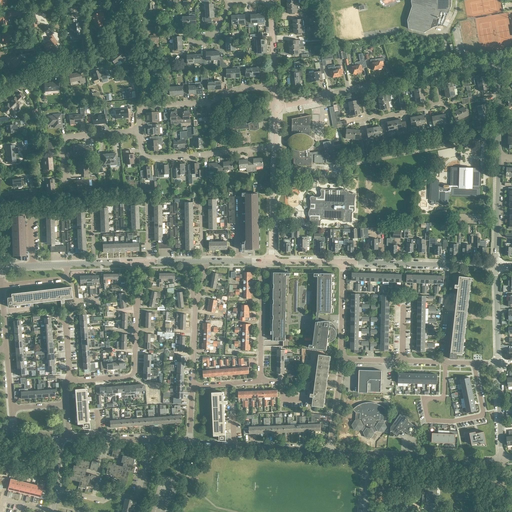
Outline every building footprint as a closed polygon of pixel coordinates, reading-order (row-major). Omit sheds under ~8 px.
[(209,1),(209,0),(205,5),(206,12),(214,11),(214,5),(209,5),(209,1)] [(410,0),(412,7),(407,21),(408,29),(424,33),(433,28),(442,25),(451,7),(451,0),(410,0)] [(154,9),(154,16),(158,16),(158,6),(154,6),(153,6),(153,2),(148,2),(148,3),(146,4),(146,8),(148,7),(148,10),(154,9)] [(295,13),(297,13),(297,9),(302,9),(301,6),(299,6),(297,6),(287,7),(288,13),(291,13),(291,15),(295,14),(295,13)] [(0,25),(6,25),(6,22),(7,22),(7,18),(17,17),(17,11),(7,11),(8,15),(0,15),(0,25)] [(212,21),(211,18),(214,18),(214,11),(206,12),(206,15),(204,15),(202,15),(203,21),(204,23),(212,23),(212,21)] [(100,20),(103,19),(103,20),(105,20),(102,13),(98,14),(90,16),(92,21),(93,20),(96,28),(102,25),(100,20)] [(251,15),(251,18),(248,18),(248,25),(252,25),(251,23),(258,23),(257,14),(251,15)] [(245,25),(248,25),(248,18),(245,18),(245,15),(238,15),(238,21),(239,24),(245,24),(245,25)] [(296,18),(296,20),(293,20),(293,27),(303,26),(307,26),(307,23),(306,23),(305,20),(303,20),(300,20),(300,18),(296,18)] [(83,22),(76,23),(76,19),(70,20),(70,24),(72,24),(73,37),(75,37),(75,38),(79,38),(79,37),(80,37),(79,31),(81,31),(81,28),(84,28),(83,22)] [(293,27),(294,34),(297,33),(297,35),(301,35),(301,33),(303,33),(303,30),(307,29),(307,26),(303,26),(293,27)] [(8,37),(8,34),(18,33),(18,30),(7,31),(7,33),(2,34),(3,44),(9,44),(9,41),(10,41),(9,37),(8,37)] [(159,42),(158,33),(154,33),(154,36),(150,36),(150,40),(152,40),(152,42),(159,42)] [(51,48),(54,51),(59,48),(55,43),(57,42),(51,34),(49,36),(51,39),(48,41),(48,42),(43,46),(47,51),(51,48)] [(182,37),(179,37),(178,34),(172,34),(168,34),(168,40),(171,39),(171,38),(173,37),(174,44),(182,43),(182,37)] [(226,44),(235,44),(234,37),(239,37),(239,34),(232,34),(233,38),(226,38),(226,44)] [(257,40),(257,47),(266,46),(265,40),(262,40),(262,37),(255,37),(255,40),(257,40)] [(299,47),(299,41),(296,41),(296,39),(292,39),(292,41),(289,41),(290,48),(299,47)] [(179,53),(179,50),(182,50),(182,43),(174,44),(174,47),(172,47),(173,54),(179,53)] [(263,53),(266,53),(266,46),(257,47),(258,53),(256,53),(256,56),(263,56),(263,53)] [(293,54),(293,56),(297,55),(297,54),(300,54),(299,50),(305,50),(305,47),(299,47),(290,48),(290,54),(293,54)] [(119,51),(110,58),(115,65),(124,57),(125,58),(127,56),(123,51),(121,53),(119,51)] [(220,60),(220,64),(223,64),(223,57),(220,57),(219,51),(213,52),(213,60),(220,60)] [(207,58),(204,58),(204,64),(207,64),(207,61),(213,60),(213,52),(206,52),(207,58)] [(6,65),(7,65),(8,66),(9,66),(12,69),(18,64),(16,62),(19,59),(18,58),(17,58),(13,54),(4,61),(3,62),(3,63),(5,65),(6,65)] [(185,58),(182,62),(182,66),(188,65),(188,64),(194,64),(194,55),(187,55),(187,58),(185,58)] [(200,55),(194,55),(194,64),(201,63),(201,65),(204,64),(204,58),(201,58),(200,55)] [(383,69),(382,66),(384,66),(383,61),(381,61),(381,58),(376,59),(378,70),(383,69)] [(372,60),(372,62),(371,62),(371,63),(370,64),(370,68),(372,68),(373,70),(378,70),(376,59),(372,60)] [(362,61),(355,63),(356,66),(357,73),(362,73),(362,70),(364,70),(363,65),(362,62),(362,61)] [(296,74),(290,74),(290,78),(286,78),(287,85),(291,84),(291,85),(300,84),(299,77),(303,77),(302,68),(302,62),(297,62),(296,63),(295,62),(296,69),(296,74)] [(226,64),(223,64),(224,71),(227,71),(227,78),(234,78),(233,69),(227,70),(226,64)] [(240,74),(243,74),(243,67),(243,65),(239,66),(240,69),(233,69),(234,78),(240,78),(240,74)] [(329,71),(330,76),(331,76),(332,78),(337,77),(335,68),(335,67),(334,65),(328,66),(328,68),(329,71)] [(256,68),(252,68),(253,77),(259,76),(259,73),(265,73),(264,66),(256,67),(256,68)] [(342,76),(341,74),(343,74),(342,66),(335,67),(335,68),(337,77),(342,76)] [(349,68),(350,72),(352,72),(352,74),(357,73),(356,66),(349,68)] [(243,67),(243,74),(246,74),(246,77),(253,77),(252,68),(248,68),(248,67),(246,67),(245,67),(243,67)] [(101,79),(102,81),(107,79),(105,73),(100,74),(99,70),(93,72),(94,76),(92,76),(93,81),(95,85),(97,84),(96,80),(101,79)] [(159,85),(162,84),(162,81),(161,81),(160,71),(152,72),(153,76),(154,78),(158,77),(159,85)] [(318,80),(322,79),(320,72),(314,73),(313,71),(309,72),(309,74),(310,79),(307,79),(308,83),(319,81),(318,80)] [(69,75),(70,82),(80,80),(80,83),(85,82),(84,76),(81,77),(80,73),(69,75)] [(483,77),(483,76),(479,77),(479,78),(477,78),(478,85),(487,83),(486,77),(483,77)] [(208,87),(209,90),(215,90),(215,81),(211,81),(211,78),(205,78),(205,80),(205,87),(208,87)] [(196,94),(203,94),(202,87),(205,87),(205,80),(202,80),(202,85),(196,86),(196,93),(196,94)] [(186,92),(189,92),(190,95),(196,94),(196,93),(196,86),(195,84),(189,84),(189,82),(188,81),(186,81),(186,85),(186,92)] [(45,92),(59,91),(58,82),(49,83),(44,84),(45,92)] [(453,83),(451,83),(450,82),(446,83),(446,84),(443,85),(445,91),(454,89),(453,83)] [(479,91),(481,91),(482,93),(486,92),(486,90),(489,90),(487,83),(478,85),(479,91)] [(183,87),(176,87),(177,96),(183,95),(183,92),(186,92),(186,85),(183,85),(183,87)] [(170,93),(170,96),(177,96),(176,87),(170,87),(170,86),(167,86),(167,93),(170,93)] [(125,89),(125,92),(122,93),(123,99),(136,98),(136,94),(132,94),(131,88),(125,89)] [(423,88),(420,89),(420,88),(416,88),(416,90),(414,90),(415,97),(424,95),(423,88)] [(449,97),(449,99),(453,98),(453,96),(455,96),(454,89),(445,91),(446,98),(449,97)] [(4,110),(4,111),(3,112),(6,115),(7,115),(8,115),(11,117),(12,115),(12,116),(14,116),(16,114),(16,112),(17,112),(19,110),(19,109),(18,107),(19,107),(21,105),(21,103),(19,102),(21,99),(22,100),(24,97),(20,93),(17,95),(19,96),(16,99),(15,98),(11,101),(12,102),(9,105),(8,104),(5,107),(6,108),(4,110)] [(387,95),(385,96),(385,94),(381,95),(381,96),(378,97),(379,104),(389,102),(387,95)] [(419,103),(419,104),(423,104),(423,102),(426,102),(424,95),(415,97),(416,103),(419,103)] [(350,109),(359,107),(358,101),(354,102),(354,100),(355,100),(354,97),(345,99),(346,103),(348,103),(350,109)] [(383,110),(384,111),(388,110),(388,109),(390,108),(389,102),(379,104),(381,110),(383,110)] [(478,113),(487,111),(486,105),(483,105),(483,104),(479,105),(479,106),(477,107),(478,113)] [(130,106),(127,107),(127,109),(115,110),(116,119),(124,118),(124,117),(128,117),(128,113),(131,113),(130,106)] [(108,119),(107,107),(104,108),(104,114),(92,116),(93,125),(101,124),(101,123),(105,122),(105,119),(108,119)] [(338,128),(334,107),(329,108),(333,129),(338,128)] [(349,115),(349,119),(354,118),(354,117),(358,116),(357,114),(360,114),(359,107),(350,109),(351,115),(349,115)] [(464,107),(458,110),(462,119),(464,118),(468,116),(467,114),(469,113),(470,113),(468,109),(467,109),(466,109),(465,110),(464,107)] [(85,119),(84,108),(80,109),(80,114),(69,115),(70,125),(78,124),(78,123),(82,122),(82,119),(85,119)] [(198,118),(207,117),(208,123),(212,123),(211,113),(207,113),(207,110),(197,110),(198,118)] [(452,113),(453,116),(452,116),(454,120),(455,120),(456,122),(462,119),(458,110),(452,113)] [(171,124),(178,123),(181,123),(180,117),(177,117),(177,111),(170,112),(171,124)] [(180,117),(181,123),(190,123),(190,111),(183,111),(183,116),(180,117)] [(489,118),(487,111),(478,113),(479,120),(482,119),(482,121),(486,120),(486,118),(489,118)] [(158,112),(147,113),(147,123),(159,122),(158,112)] [(53,124),(54,128),(62,127),(61,118),(64,118),(64,114),(53,115),(53,116),(48,117),(48,125),(53,124)] [(447,124),(447,122),(448,121),(447,117),(446,117),(445,114),(439,116),(440,125),(441,128),(444,127),(444,124),(447,124)] [(425,125),(425,123),(427,122),(426,118),(424,118),(424,115),(417,117),(419,126),(425,125)] [(292,119),(291,158),(294,158),(294,166),(312,166),(312,162),(314,162),(314,163),(323,163),(326,163),(335,163),(333,155),(332,153),(333,152),(331,141),(323,143),(325,151),(310,153),(310,116),(311,116),(292,119)] [(434,126),(440,125),(439,116),(432,117),(433,120),(431,120),(432,124),(433,124),(434,126)] [(408,128),(419,126),(417,117),(411,118),(411,121),(407,122),(408,128)] [(241,120),(241,121),(236,121),(235,126),(228,125),(223,126),(222,123),(220,123),(221,126),(221,130),(223,130),(224,133),(229,133),(234,132),(234,130),(249,129),(249,130),(255,131),(259,129),(259,123),(253,122),(248,124),(247,124),(245,120),(243,121),(243,120),(241,120)] [(394,121),(396,130),(402,129),(402,132),(407,131),(405,122),(401,123),(400,120),(394,121)] [(7,126),(8,133),(13,133),(13,132),(18,132),(17,126),(21,125),(20,121),(12,122),(12,125),(7,126)] [(389,132),(396,130),(394,121),(387,122),(388,125),(386,125),(387,130),(389,129),(389,132)] [(148,135),(160,134),(159,125),(153,125),(153,128),(148,128),(148,135)] [(380,127),(373,128),(375,137),(382,136),(381,134),(383,133),(382,129),(381,130),(380,127)] [(369,138),(375,137),(373,128),(367,129),(367,132),(366,132),(367,137),(368,136),(369,138)] [(346,139),(353,139),(353,130),(347,129),(347,132),(345,132),(345,136),(346,136),(346,139)] [(360,130),(353,130),(353,139),(359,140),(359,138),(361,138),(361,133),(360,133),(360,130)] [(174,141),(174,148),(181,147),(181,149),(185,148),(185,144),(189,143),(187,132),(180,132),(181,140),(174,141)] [(150,141),(150,151),(158,150),(158,145),(162,145),(162,137),(159,137),(151,137),(152,141),(150,141)] [(81,144),(73,145),(74,154),(86,153),(86,155),(92,155),(91,148),(86,149),(86,145),(81,146),(81,144)] [(14,145),(6,146),(7,158),(7,162),(16,161),(15,154),(18,154),(18,148),(15,148),(14,145)] [(133,154),(130,154),(129,151),(123,151),(123,157),(126,157),(127,165),(131,164),(134,164),(134,161),(135,161),(135,159),(134,159),(133,154)] [(116,153),(109,154),(110,164),(110,167),(120,166),(119,159),(116,159),(116,153)] [(43,158),(44,170),(53,169),(52,161),(51,161),(51,157),(47,157),(47,154),(41,155),(41,158),(43,158)] [(106,167),(106,164),(110,164),(109,154),(102,155),(103,160),(100,160),(100,162),(97,163),(98,173),(103,173),(102,168),(106,167)] [(254,161),(251,162),(252,172),(256,171),(256,167),(263,166),(263,162),(262,158),(253,159),(254,161)] [(246,168),(247,172),(252,172),(251,162),(248,162),(247,160),(239,161),(239,165),(239,169),(246,168)] [(87,161),(78,162),(78,170),(80,170),(80,174),(83,174),(84,177),(90,176),(90,173),(88,173),(87,161)] [(223,165),(220,165),(221,173),(226,172),(226,170),(233,169),(233,165),(232,165),(232,161),(223,162),(223,165)] [(199,170),(198,163),(191,164),(191,174),(196,174),(196,177),(203,177),(202,170),(199,170)] [(217,171),(217,173),(221,173),(220,165),(218,165),(217,163),(209,164),(209,168),(209,172),(217,171)] [(185,174),(184,169),(184,164),(176,165),(176,167),(173,167),(174,178),(179,178),(179,174),(185,174)] [(168,165),(161,166),(161,171),(158,172),(158,178),(164,177),(164,174),(169,174),(168,165)] [(431,180),(431,200),(436,200),(436,204),(449,204),(449,195),(480,196),(480,189),(480,187),(480,178),(480,177),(480,168),(470,168),(467,168),(467,165),(465,165),(465,168),(460,168),(452,167),(452,177),(451,185),(444,185),(442,185),(439,185),(439,180),(431,180)] [(84,180),(76,181),(77,190),(89,189),(89,186),(92,186),(91,180),(98,179),(98,176),(95,176),(90,176),(84,177),(84,180)] [(43,177),(43,181),(45,181),(46,193),(55,192),(54,183),(53,184),(53,179),(49,180),(49,177),(43,177)] [(24,185),(23,178),(12,180),(13,187),(18,186),(18,188),(21,187),(21,186),(24,185)] [(310,215),(310,225),(317,225),(318,225),(320,226),(320,222),(321,219),(331,220),(339,220),(343,220),(343,221),(343,222),(351,222),(351,219),(352,210),(354,211),(355,193),(345,193),(345,191),(321,190),(321,197),(311,197),(310,215)] [(11,195),(12,203),(25,202),(24,193),(11,195)] [(248,245),(245,245),(242,245),(242,248),(242,251),(248,251),(248,250),(259,249),(258,194),(247,194),(247,193),(242,193),(242,197),(247,196),(248,245)] [(24,221),(24,216),(11,217),(13,256),(20,256),(20,261),(24,261),(26,261),(26,258),(28,258),(27,253),(24,253),(22,221),(24,221)] [(358,229),(359,239),(368,238),(367,228),(358,229)] [(307,252),(307,247),(310,247),(310,241),(307,241),(307,237),(302,237),(302,240),(298,240),(298,252),(307,252)] [(480,239),(475,238),(475,239),(475,243),(475,248),(479,248),(479,252),(479,256),(485,256),(485,253),(486,253),(486,248),(486,242),(485,241),(483,241),(482,242),(482,243),(480,243),(480,239)] [(339,239),(332,239),(332,252),(338,252),(338,249),(341,249),(341,244),(339,244),(339,239)] [(429,239),(429,241),(429,247),(435,247),(435,250),(435,255),(441,255),(441,247),(441,243),(437,243),(437,239),(429,239)] [(415,245),(415,240),(410,240),(410,242),(407,242),(407,244),(407,252),(408,252),(408,253),(412,253),(412,252),(413,252),(413,244),(415,245)] [(424,240),(417,240),(417,248),(419,248),(419,252),(420,252),(420,253),(423,253),(424,252),(425,252),(425,244),(424,244),(424,240)] [(213,273),(212,280),(217,281),(218,278),(221,278),(222,274),(213,273)] [(273,341),(283,341),(285,276),(290,276),(290,273),(273,273),(273,276),(271,276),(270,336),(273,336),(273,341)] [(145,308),(158,311),(163,285),(170,285),(174,311),(187,309),(182,274),(169,276),(169,279),(164,279),(165,276),(152,274),(145,308)] [(334,274),(314,274),(314,277),(318,277),(319,277),(319,313),(333,313),(334,274)] [(80,284),(77,285),(78,294),(82,294),(81,288),(80,288),(80,287),(86,286),(86,283),(86,276),(80,277),(80,282),(80,284)] [(462,355),(471,278),(461,277),(452,353),(450,353),(449,358),(456,359),(457,354),(462,355)] [(219,290),(220,286),(216,285),(217,281),(212,280),(210,288),(219,290)] [(7,307),(13,306),(13,304),(72,297),(70,287),(11,294),(11,299),(7,300),(7,299),(7,307)] [(124,293),(115,294),(115,298),(119,298),(119,301),(125,300),(124,293)] [(208,305),(216,307),(223,308),(223,306),(219,305),(216,304),(217,301),(209,299),(208,305)] [(126,308),(125,300),(119,301),(120,305),(117,306),(117,310),(126,308)] [(94,320),(94,317),(89,318),(89,315),(86,315),(86,311),(80,312),(80,315),(79,315),(80,321),(92,320),(94,320)] [(309,345),(309,348),(326,350),(327,343),(329,343),(331,342),(332,342),(334,340),(335,339),(336,337),(336,336),(336,334),(336,332),(335,331),(334,329),(333,328),(331,327),(330,327),(330,322),(329,322),(327,321),(326,321),(324,321),(319,322),(318,322),(317,325),(315,346),(313,345),(309,345)] [(126,334),(117,334),(117,338),(121,338),(121,342),(126,342),(126,334)] [(176,336),(176,340),(179,340),(179,344),(184,344),(185,336),(176,336)] [(144,349),(153,350),(153,346),(150,346),(150,342),(144,342),(144,349)] [(358,343),(351,343),(351,349),(354,350),(354,353),(361,353),(361,349),(358,349),(358,343)] [(175,348),(175,352),(184,352),(184,344),(179,344),(176,344),(176,348),(175,348)] [(313,406),(324,407),(330,356),(320,355),(313,406)] [(103,361),(103,368),(107,368),(107,370),(113,370),(113,367),(112,363),(112,360),(112,359),(112,357),(109,357),(109,360),(106,360),(106,361),(103,361)] [(90,363),(83,363),(84,369),(90,369),(90,371),(96,371),(95,362),(90,363)] [(24,368),(17,368),(17,375),(24,375),(24,371),(26,371),(28,370),(28,371),(34,371),(34,367),(30,367),(26,368),(24,368)] [(367,392),(381,392),(381,380),(381,371),(359,370),(358,393),(367,393),(367,392)] [(19,398),(21,398),(21,399),(28,399),(27,392),(27,389),(27,385),(27,378),(21,378),(21,384),(24,384),(25,389),(24,390),(23,389),(19,390),(19,398)] [(75,390),(77,424),(82,424),(82,427),(81,427),(81,428),(82,427),(83,429),(90,429),(89,429),(89,422),(87,422),(86,401),(90,400),(90,397),(86,398),(85,389),(74,390),(75,390)] [(212,393),(214,435),(214,436),(219,436),(219,441),(218,441),(221,441),(221,440),(226,440),(226,434),(224,434),(223,404),(227,404),(227,401),(223,401),(222,393),(222,392),(212,393)] [(349,425),(348,437),(358,437),(358,439),(365,440),(365,438),(371,438),(371,440),(377,440),(377,438),(384,439),(384,429),(361,428),(362,409),(367,409),(367,404),(352,403),(352,408),(350,408),(349,419),(351,419),(351,425),(349,425)] [(400,414),(391,427),(390,436),(398,436),(401,432),(402,433),(401,434),(401,435),(402,435),(403,436),(404,436),(405,435),(405,434),(405,433),(404,433),(405,432),(410,435),(413,432),(414,432),(414,431),(416,427),(408,421),(409,420),(400,414)] [(476,432),(465,434),(465,443),(471,443),(472,446),(487,446),(484,432),(476,433),(476,432)] [(119,458),(121,449),(113,447),(111,457),(119,458)] [(123,463),(122,466),(116,465),(116,463),(109,462),(106,474),(113,475),(112,478),(119,479),(119,482),(126,483),(129,472),(133,473),(135,465),(133,465),(134,458),(123,455),(121,462),(123,463)] [(88,476),(85,475),(86,469),(88,469),(90,462),(78,459),(76,466),(73,465),(72,472),(69,472),(68,479),(79,482),(78,486),(86,488),(86,486),(93,488),(96,476),(89,474),(88,476)] [(90,469),(97,471),(99,462),(92,460),(90,469)] [(195,482),(185,480),(182,494),(192,496),(195,482)] [(422,496),(422,502),(436,503),(436,497),(437,491),(437,485),(423,484),(423,490),(422,496)] [(42,487),(37,485),(34,496),(44,498),(46,490),(42,490),(42,487)]
